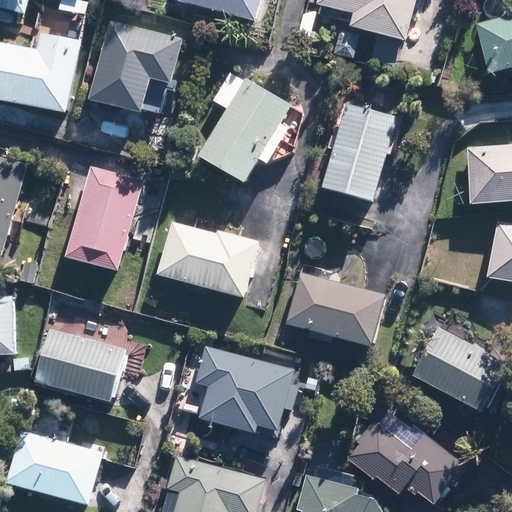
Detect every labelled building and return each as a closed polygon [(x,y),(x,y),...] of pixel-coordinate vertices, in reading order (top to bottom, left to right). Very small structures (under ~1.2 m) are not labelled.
[(0,0),(0,6),(30,16),(34,0),(0,0)] [(179,0),(262,22),(267,0),(179,0)] [(321,0),(320,6),(358,15),(355,27),(416,42),(425,0),(321,0)] [(91,16),(43,7),(35,47),(10,43),(0,97),(0,98),(74,112),(91,16)] [(511,15),(484,23),(498,74),(511,70),(511,15)] [(181,85),(192,35),(115,18),(97,100),(153,112),(160,80),(181,85)] [(255,181),(267,159),(277,165),(297,126),(287,120),(296,104),(237,72),(220,103),(231,109),(206,156),(255,181)] [(403,117),(349,104),(330,186),(383,199),(403,117)] [(468,162),(473,162),(476,205),(511,203),(511,143),(467,146),(468,162)] [(35,160),(0,152),(0,248),(15,252),(35,160)] [(160,223),(173,170),(148,164),(143,184),(93,172),(73,256),(127,270),(140,218),(160,223)] [(268,237),(176,221),(166,279),(258,295),(268,237)] [(511,222),(499,221),(491,277),(511,280),(511,222)] [(392,296),(302,273),(289,325),(379,348),(392,296)] [(0,358),(23,359),(24,296),(0,295),(0,358)] [(511,360),(446,324),(418,374),(490,414),(511,375),(511,360)] [(136,348),(56,330),(44,382),(123,401),(136,348)] [(303,369),(211,347),(203,381),(216,384),(207,419),(263,433),(266,423),(288,429),(303,369)] [(414,429),(392,412),(383,424),(378,420),(361,442),(366,446),(354,460),(383,483),(386,479),(407,495),(414,485),(444,508),(475,468),(418,424),(414,429)] [(113,452),(28,432),(15,485),(101,505),(113,452)] [(264,511),(272,478),(184,457),(180,456),(167,511),(240,511),(241,510),(247,511),(264,511)] [(311,477),(310,478),(305,511),(394,511),(378,488),(311,477)]
